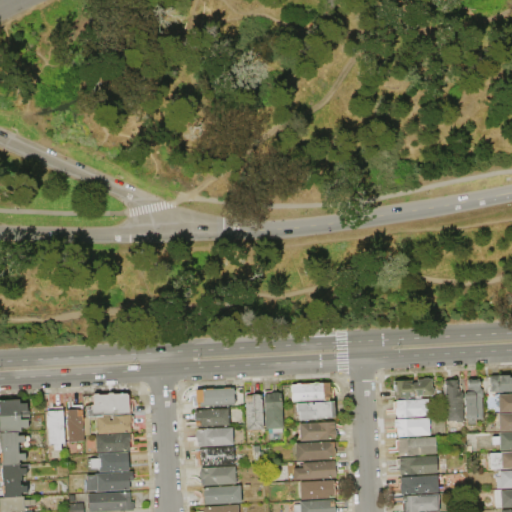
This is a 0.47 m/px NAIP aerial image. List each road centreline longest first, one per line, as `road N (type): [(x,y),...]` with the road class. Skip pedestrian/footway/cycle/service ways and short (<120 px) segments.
road 1 (tertiary): [(511,192),(274,229),(0,231)]
road 2 (primary): [(0,380),(511,351)]
road 3 (primary): [(511,331),(0,359)]
road 4 (residential): [(216,232),(0,135)]
road 5 (residential): [(360,361),(368,511)]
road 6 (residential): [(160,372),(167,511)]
